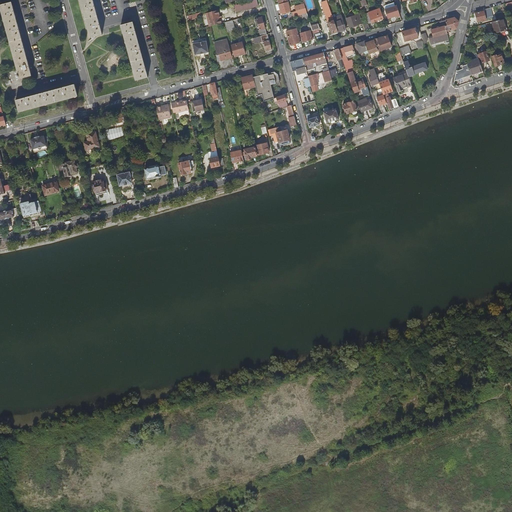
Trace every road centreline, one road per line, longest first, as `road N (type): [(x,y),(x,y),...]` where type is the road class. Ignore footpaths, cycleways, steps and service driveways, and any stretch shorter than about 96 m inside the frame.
road 1 (secondary): [(0,239),(245,175),(308,146)]
road 2 (secondary): [(284,58),(92,110)]
road 3 (secondary): [(308,146),(423,107),(445,88)]
road 4 (secondary): [(404,25),(284,58)]
